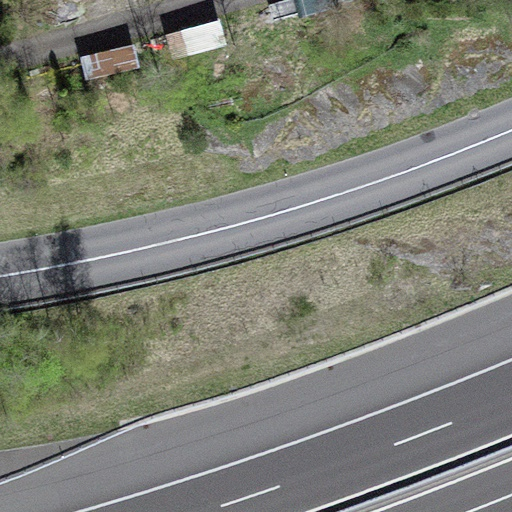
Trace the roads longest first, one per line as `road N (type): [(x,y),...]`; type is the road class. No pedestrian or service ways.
road 1 (tertiary): [(511,119),(382,179),(60,276),(0,280)]
road 2 (motorway): [(511,402),(200,511)]
road 3 (unknown): [(0,54),(193,0)]
